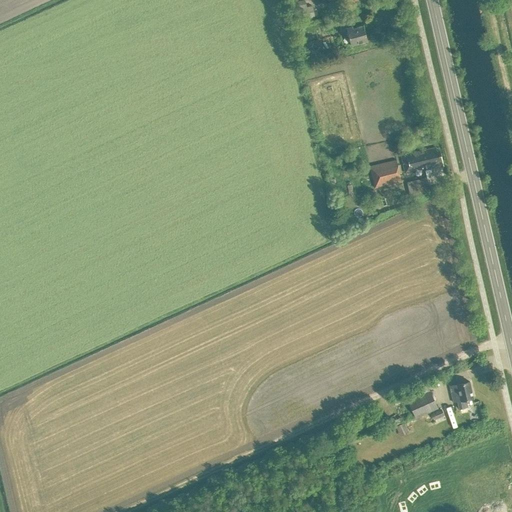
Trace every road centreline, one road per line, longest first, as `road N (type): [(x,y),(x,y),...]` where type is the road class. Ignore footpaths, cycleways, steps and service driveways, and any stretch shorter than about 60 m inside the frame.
road 1 (primary): [(511,348),(431,0)]
road 2 (track): [(374,395),(122,511)]
